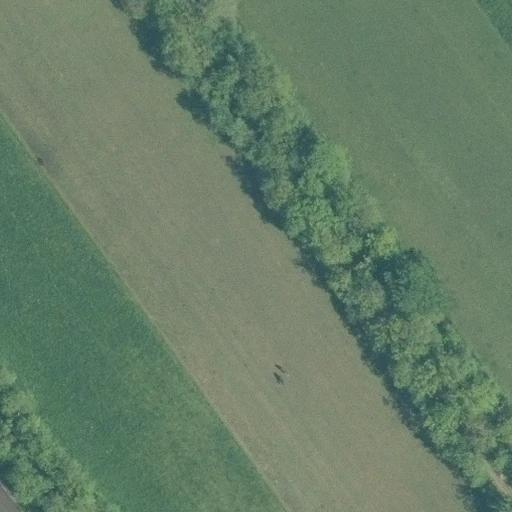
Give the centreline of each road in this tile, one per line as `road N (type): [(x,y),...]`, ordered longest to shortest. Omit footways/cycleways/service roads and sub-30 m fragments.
road 1 (track): [(511,493),(162,0)]
road 2 (track): [(0,410),(74,511)]
